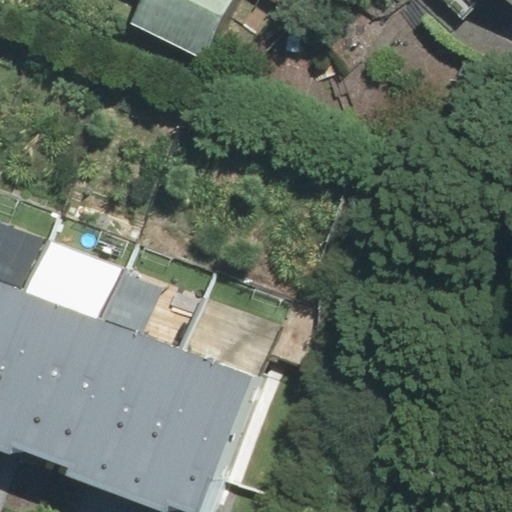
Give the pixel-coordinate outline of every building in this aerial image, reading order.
[(151,0),(139,27),(212,60),(239,0),(151,0)] [(0,342),(29,267),(0,255),(0,342)] [(0,342),(0,433),(48,452),(107,297),(29,267),(0,342)] [(48,452),(126,481),(186,327),(107,297),(48,452)] [(126,481),(204,511),(264,357),(186,327),(126,481)]
